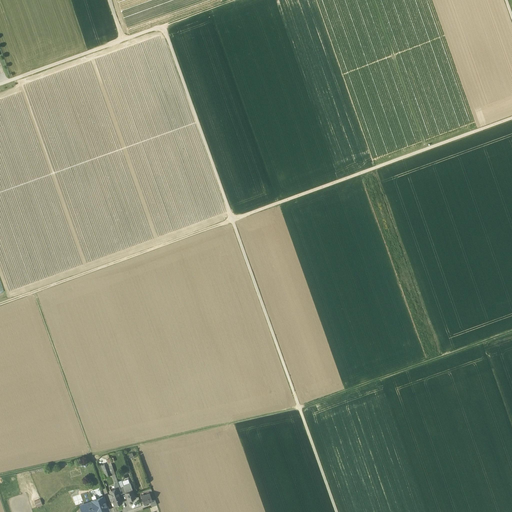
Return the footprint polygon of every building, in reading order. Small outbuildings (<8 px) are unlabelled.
[(105,477),(101,465),(98,466),(103,480),(106,479),(105,477)] [(130,484),(123,486),(125,492),(132,489),(130,484)] [(115,488),(110,490),(109,492),(110,492),(107,493),(111,502),(113,501),(111,497),(119,494),(117,489),(115,488)] [(125,492),(124,492),(127,501),(135,498),(132,489),(125,492)] [(89,492),(81,495),(84,504),(92,501),(92,500),(89,492)] [(150,493),(141,496),(144,504),(150,502),(152,501),(150,493)] [(119,494),(111,497),(113,501),(114,505),(122,503),(119,494)] [(92,500),(92,501),(94,507),(96,511),(100,511),(104,511),(108,510),(103,496),(92,500)] [(84,504),(80,505),(82,511),(89,511),(88,509),(94,507),(92,501),(84,504)]
